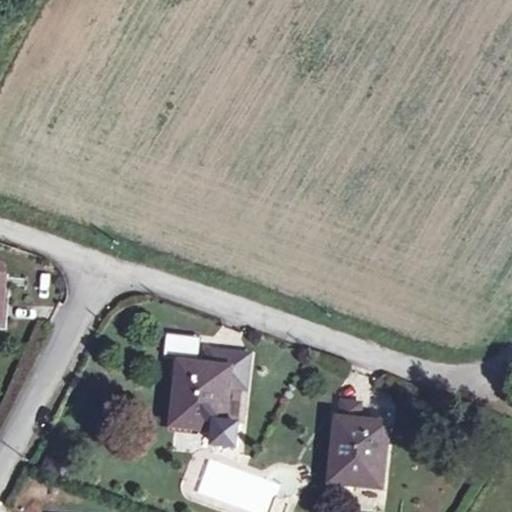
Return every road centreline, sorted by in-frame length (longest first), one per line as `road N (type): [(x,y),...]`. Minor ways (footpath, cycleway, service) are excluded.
road 1 (unclassified): [(511,353),(455,374),(399,365),(102,262)]
road 2 (residential): [(102,262),(0,467)]
